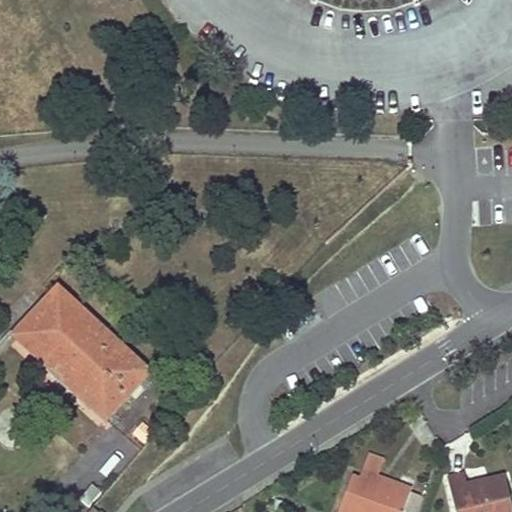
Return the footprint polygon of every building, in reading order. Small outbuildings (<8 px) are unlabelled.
[(70,395),(72,393),(74,392),(105,421),(148,376),(58,293),(16,337),(47,366),(43,370),(57,383),(70,395)] [(394,491),(396,484),(379,476),(385,459),(370,454),(361,479),(394,491)] [(511,511),(503,477),(468,486),(465,474),(447,479),(454,504),(460,502),(462,509),(455,511),(454,511),(511,511)] [(353,477),(344,499),(339,511),(403,511),(410,494),(412,490),(396,484),(394,491),(361,479),(353,477)] [(418,511),(424,499),(410,494),(403,511),(418,511)]
